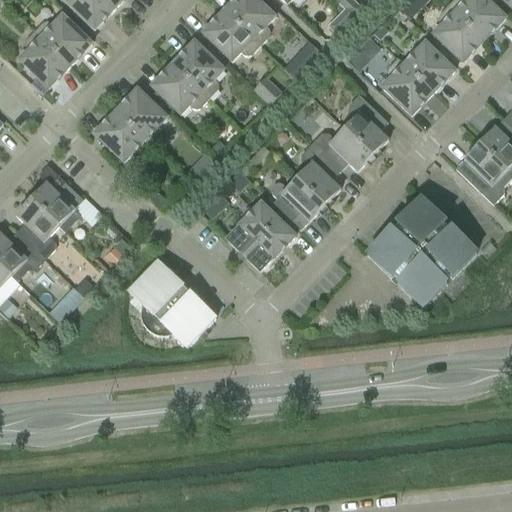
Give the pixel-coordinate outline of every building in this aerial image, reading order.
[(116,12),(103,0),(70,0),(65,5),(95,34),(116,12)] [(103,0),(116,12),(127,0),(103,0)] [(238,0),(224,15),(260,49),(269,39),(270,36),(268,29),(276,20),(255,0),(238,0)] [(344,12),(354,21),(363,12),(351,0),(339,0),(336,3),(345,12),(344,12)] [(449,9),(485,44),(506,21),(484,0),(469,0),(468,2),(467,1),(465,0),(457,0),(458,0),(449,9)] [(511,0),(500,0),(511,11),(511,0)] [(409,22),(418,14),(406,2),(398,11),(409,22)] [(485,44),(449,9),(440,19),(440,20),(439,22),(440,23),(440,24),(443,28),(434,37),(463,66),(485,44)] [(354,21),(344,12),(328,29),(337,38),(354,21)] [(260,49),(224,15),(203,36),(233,65),(241,57),(248,59),(252,58),(260,49)] [(35,36),(71,70),(93,47),(63,19),(54,28),(53,27),(52,26),(50,25),(48,25),(47,25),(45,25),(44,26),(35,36)] [(71,70),(35,36),(27,44),(26,45),(26,46),(26,47),(26,50),(26,51),(27,52),(29,54),(20,63),(50,92),(71,70)] [(195,45),(173,68),(208,102),(218,92),(219,89),(216,82),(225,73),(195,45)] [(426,45),(405,67),(404,68),(434,96),(456,74),(426,45)] [(318,56),(320,55),(319,54),(311,46),(285,74),(295,83),(319,58),(320,58),(318,56)] [(404,68),(405,67),(399,61),(389,72),(389,73),(388,74),(389,75),(389,78),(390,79),(392,81),(383,90),(412,119),(434,96),(404,68)] [(208,102),(173,68),(152,90),(181,118),(190,109),(197,112),(200,111),(208,102)] [(266,80),(253,93),(270,109),(283,96),(266,80)] [(116,116),(145,144),(146,144),(152,150),(161,140),(162,137),(159,130),(168,121),(138,92),(116,116)] [(355,121),(345,132),(373,159),(389,143),(380,134),(389,126),(360,98),(349,109),(350,116),(355,121)] [(145,144),(116,116),(95,137),(124,166),(145,144)] [(511,129),(504,122),(480,146),(511,177),(511,129)] [(322,137),(312,147),(341,175),(349,167),(358,175),(373,159),(345,132),(335,142),(329,137),(322,137)] [(220,144),(213,152),(218,157),(225,150),(220,144)] [(511,181),(511,177),(480,146),(465,163),(456,172),(494,208),(504,197),(504,190),(511,181)] [(341,175),(312,147),(302,158),(302,165),(308,171),(298,181),(326,208),(341,192),(332,184),(341,175)] [(192,189),(200,181),(191,172),(183,180),(192,189)] [(326,208),(298,181),(288,191),(283,187),(279,186),(275,187),(272,190),(272,194),(273,198),(278,203),(274,207),(293,225),(302,233),(310,225),(326,208)] [(48,186),(31,203),(59,230),(60,230),(65,235),(81,219),(75,212),(84,203),(65,185),(56,195),(48,186)] [(170,204),(158,193),(150,203),(162,213),(170,204)] [(79,210),(89,221),(98,212),(88,201),(79,210)] [(392,232),(368,257),(393,281),(395,279),(400,284),(398,286),(423,311),(447,286),(445,283),(450,278),(453,280),(477,255),(452,231),(450,233),(444,228),(446,226),(421,201),(397,226),(400,229),(394,234),(392,232)] [(59,230),(31,203),(16,218),(25,227),(16,236),(45,264),(56,253),(56,245),(50,240),(59,230)] [(240,230),(228,243),(260,274),(273,261),(274,262),(296,239),(262,206),(239,229),(240,230)] [(45,264),(16,236),(9,244),(0,235),(0,268),(11,280),(12,279),(18,285),(28,274),(36,274),(45,264)] [(114,269),(123,259),(116,252),(106,261),(114,269)] [(170,338),(173,337),(188,351),(217,321),(158,264),(129,295),(143,309),(143,312),(142,313),(142,315),(142,318),(142,321),(143,322),(144,325),(145,328),(147,331),(149,333),(151,335),(153,336),(155,337),(158,338),(161,339),(164,339),(167,339),(170,338)] [(0,291),(11,280),(0,268),(0,291)] [(84,300),(93,290),(87,284),(78,293),(84,300)] [(83,301),(72,290),(63,299),(75,311),(84,301),(83,301)] [(16,314),(6,304),(0,310),(0,312),(9,321),(16,314)]
